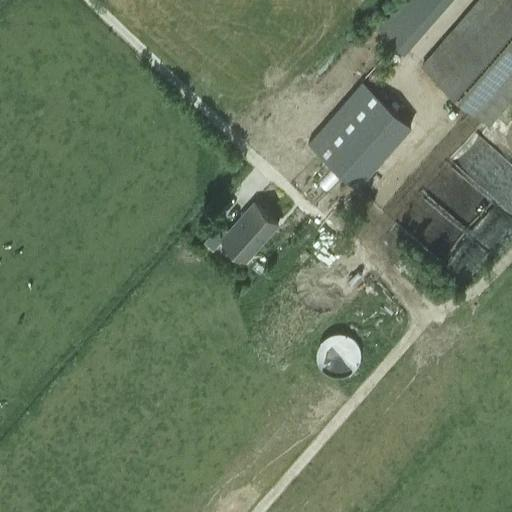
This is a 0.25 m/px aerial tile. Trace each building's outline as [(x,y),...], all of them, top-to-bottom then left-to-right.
[(511,0),(479,0),(422,65),(489,124),(511,96),(511,0)] [(381,157),(416,120),(385,91),(358,120),(377,137),(369,146),(381,157)] [(321,92),(269,152),(285,165),(337,104),(321,92)] [(426,191),(494,246),(511,224),(511,163),(474,132),(426,191)] [(219,220),(203,238),(212,247),(220,237),(243,258),(277,220),(254,200),(228,228),(219,220)]
